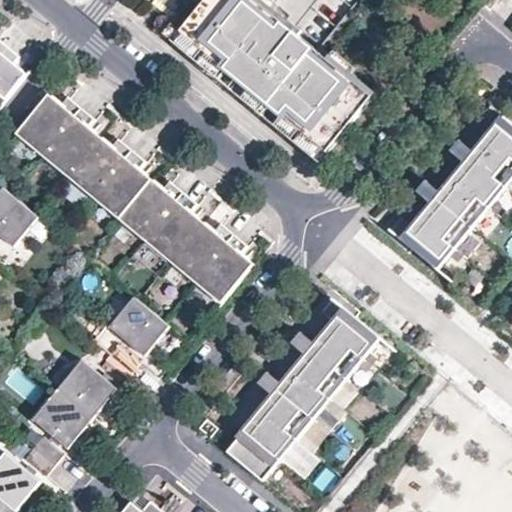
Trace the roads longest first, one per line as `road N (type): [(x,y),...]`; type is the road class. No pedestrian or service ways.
road 1 (residential): [(511,63),(477,34),(340,198),(299,211)]
road 2 (residential): [(81,32),(299,211)]
road 3 (residential): [(299,211),(294,251),(148,438)]
road 4 (residential): [(0,130),(81,32)]
